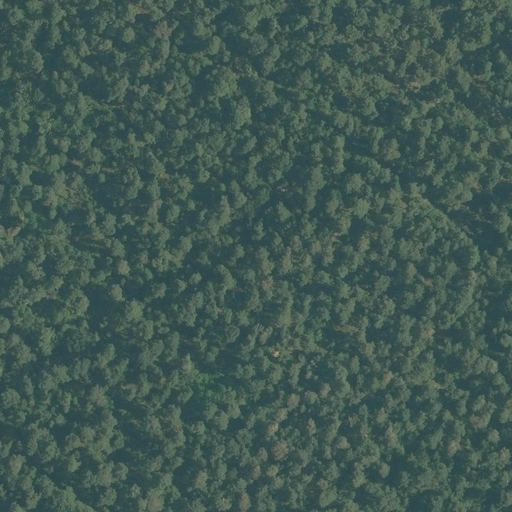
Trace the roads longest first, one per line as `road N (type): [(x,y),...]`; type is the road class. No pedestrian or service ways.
road 1 (track): [(0,389),(275,198)]
road 2 (track): [(362,143),(511,275)]
road 3 (track): [(362,143),(511,33)]
road 4 (track): [(275,198),(237,38)]
road 5 (track): [(0,432),(91,511)]
